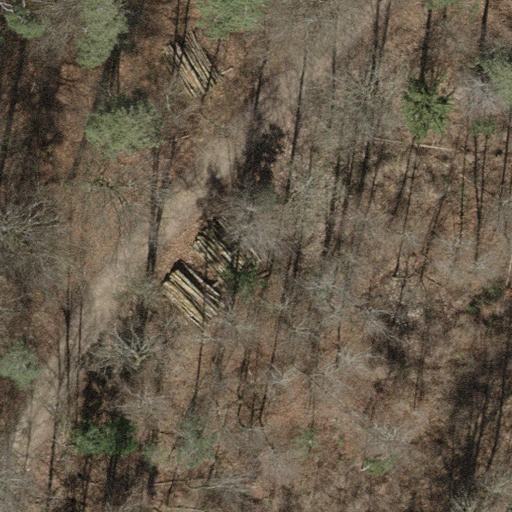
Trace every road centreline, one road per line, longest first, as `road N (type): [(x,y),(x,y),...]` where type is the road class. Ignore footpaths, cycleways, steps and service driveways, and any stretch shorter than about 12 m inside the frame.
road 1 (track): [(4,511),(51,378),(337,33)]
road 2 (track): [(428,511),(511,398)]
